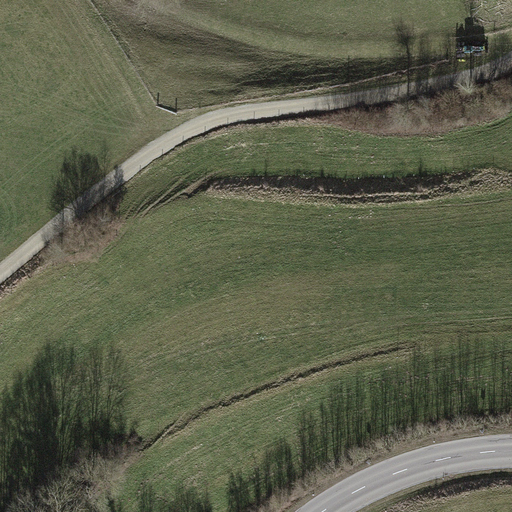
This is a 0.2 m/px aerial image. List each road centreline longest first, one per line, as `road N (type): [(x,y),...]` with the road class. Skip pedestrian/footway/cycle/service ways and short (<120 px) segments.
road 1 (track): [(0,282),(134,166),(210,121),(476,73),(511,52)]
road 2 (tertiary): [(321,511),(440,457),(511,451)]
